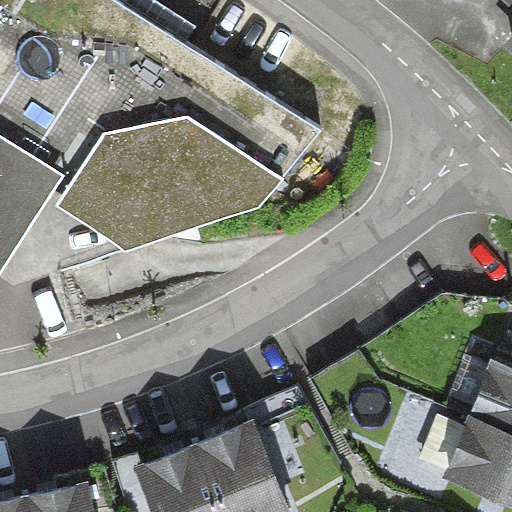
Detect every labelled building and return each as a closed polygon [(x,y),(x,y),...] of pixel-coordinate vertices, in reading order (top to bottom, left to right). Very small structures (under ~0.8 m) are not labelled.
[(110,0),(0,0),(0,277),(17,282),(219,217),(257,205),(314,130),(125,9),(110,0)] [(511,0),(472,0),(511,35),(488,61),(511,82),(511,0)] [(511,370),(490,362),(446,470),(511,496),(511,370)] [(166,452),(142,461),(161,511),(286,511),(252,420),(221,432),(166,452)] [(0,501),(0,511),(89,511),(82,483),(54,489),(0,501)]
